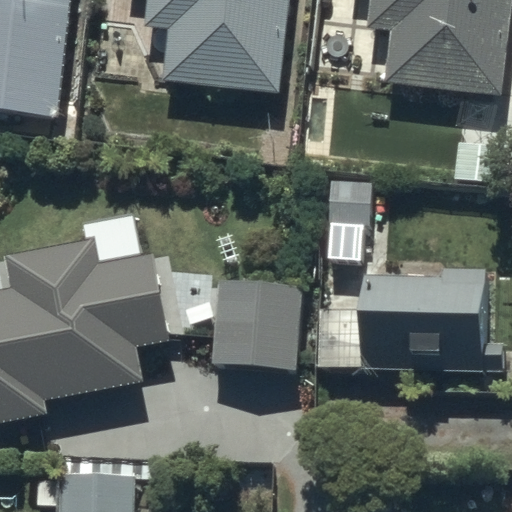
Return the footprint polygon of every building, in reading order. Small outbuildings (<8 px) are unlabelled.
[(77,0),(0,0),(0,110),(64,118),(77,0)] [(154,0),(152,24),(174,27),(168,78),(292,92),(301,0),(154,0)] [(511,0),(376,0),(372,30),(397,33),(391,81),(510,95),(511,73),(511,0)] [(330,176),(330,223),(372,223),(372,176),(330,176)] [(103,241),(18,257),(25,291),(0,295),(0,424),(60,414),(57,402),(159,383),(153,351),(187,344),(170,250),(107,261),(103,241)] [(305,276),(224,276),(224,288),(210,288),(210,327),(220,327),(220,367),(305,367),(305,276)] [(486,288),(361,287),(361,387),(508,388),(508,354),(485,354),(486,288)] [(141,511),(142,470),(68,469),(66,511),(141,511)]
